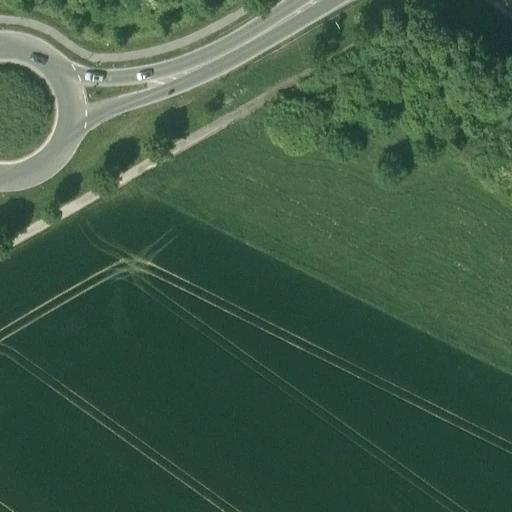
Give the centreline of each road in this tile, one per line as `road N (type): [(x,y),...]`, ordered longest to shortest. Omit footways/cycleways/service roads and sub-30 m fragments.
road 1 (track): [(0,253),(367,40)]
road 2 (secondary): [(189,74),(319,0)]
road 3 (secondary): [(64,127),(189,74)]
road 4 (secondary): [(189,74),(60,87)]
